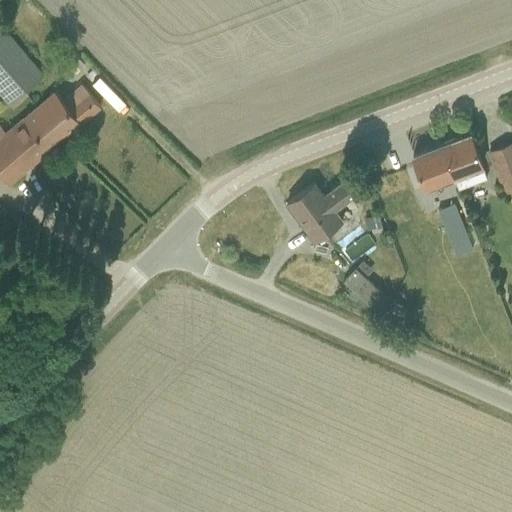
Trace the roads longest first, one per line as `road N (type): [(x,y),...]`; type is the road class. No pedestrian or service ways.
road 1 (tertiary): [(167,245),(216,197),(273,162),(511,72)]
road 2 (unclassified): [(511,404),(211,273),(167,245)]
road 3 (tertiary): [(0,415),(167,245)]
